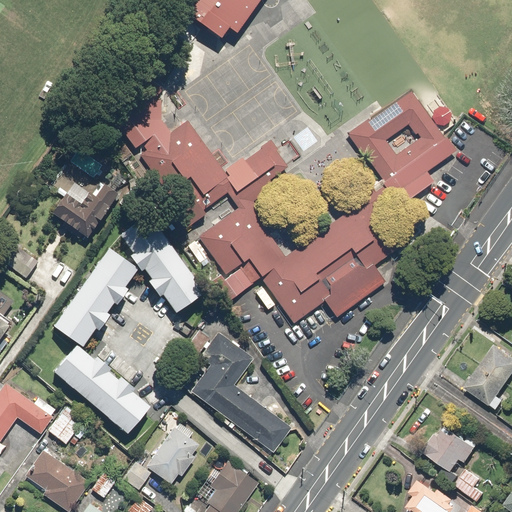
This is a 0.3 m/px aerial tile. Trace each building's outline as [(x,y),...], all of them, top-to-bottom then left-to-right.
[(193,0),(185,11),(221,36),(228,27),(235,32),(257,0),(193,0)] [(325,13),(318,18),(330,35),(337,31),(325,13)] [(357,17),(337,31),(355,55),(347,61),(359,79),(367,73),(383,97),(404,82),(357,17)] [(189,49),(196,40),(186,32),(164,62),(186,78),(201,58),(189,49)] [(410,89),(344,133),(387,197),(453,153),(410,89)] [(120,96),(120,108),(120,126),(126,133),(136,146),(142,142),(145,147),(133,156),(186,228),(206,214),(203,210),(227,192),(238,207),(198,236),(228,277),(218,284),(230,300),(262,277),(294,320),(323,299),(335,316),(384,280),(373,265),(402,243),(364,193),(342,209),(344,213),(285,256),(267,232),(276,225),(258,200),(275,187),(270,180),(288,167),(270,142),(245,160),(243,157),(224,171),(186,120),(170,132),(160,119),(160,97),(120,96)] [(86,241),(116,194),(101,185),(93,197),(88,193),(81,204),(66,194),(64,197),(60,195),(55,201),(57,203),(48,217),(86,241)] [(147,215),(119,236),(133,254),(128,257),(139,272),(142,269),(151,281),(148,283),(159,298),(162,296),(175,314),(205,292),(147,215)] [(9,241),(0,253),(0,260),(25,279),(37,261),(9,241)] [(136,270),(107,250),(52,328),(80,348),(93,329),(97,332),(108,315),(105,313),(111,304),(115,306),(126,289),(124,288),(136,270)] [(0,340),(10,326),(5,322),(6,320),(2,317),(13,302),(0,291),(0,340)] [(210,366),(191,392),(273,453),(292,428),(235,386),(254,360),(218,333),(210,344),(207,342),(202,348),(205,350),(199,359),(210,366)] [(511,357),(494,345),(465,388),(496,410),(503,400),(496,396),(511,373),(511,357)] [(76,347),(54,374),(126,434),(148,408),(130,393),(133,389),(120,378),(118,381),(108,373),(110,370),(95,357),(92,361),(76,347)] [(34,405),(5,384),(0,391),(0,442),(17,417),(40,434),(51,418),(49,417),(54,410),(38,399),(34,405)] [(80,428),(62,413),(47,430),(65,445),(80,428)] [(174,428),(172,427),(144,465),(168,484),(176,473),(180,476),(194,458),(190,455),(199,444),(189,437),(193,431),(179,421),(174,428)] [(436,433),(422,450),(451,472),(460,461),(464,464),(481,443),(469,434),(464,441),(446,427),(439,435),(436,433)] [(89,481),(42,450),(30,467),(31,468),(26,477),(45,490),(42,494),(68,511),(89,481)] [(237,511),(258,483),(226,461),(219,471),(213,468),(197,492),(208,499),(206,502),(208,504),(202,511),(237,511)] [(150,473),(134,462),(120,482),(136,493),(150,473)] [(464,468),(454,485),(478,501),(482,493),(473,488),(480,478),(464,468)] [(116,480),(103,471),(90,489),(103,498),(116,480)] [(409,511),(449,511),(454,506),(450,503),(453,499),(439,489),(436,493),(417,479),(407,493),(413,497),(405,509),(409,511)] [(511,490),(502,504),(511,510),(511,490)] [(127,511),(148,511),(152,508),(135,496),(133,499),(136,501),(128,511),(127,511)] [(104,511),(91,502),(84,511),(104,511)] [(187,502),(181,510),(184,511),(196,511),(198,510),(187,502)]
